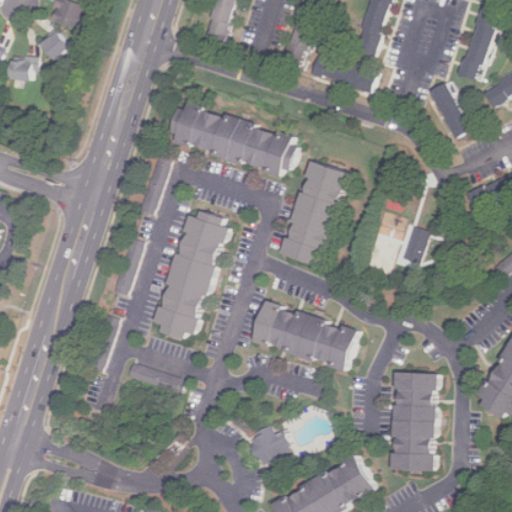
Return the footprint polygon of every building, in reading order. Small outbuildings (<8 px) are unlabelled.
[(82,29),(90,7),(71,0),(61,0),(54,19),(82,29)] [(245,0),(224,0),(214,40),(234,45),(245,0)] [(330,0),(309,0),(293,65),(313,71),(330,0)] [(379,0),(366,50),(386,56),(400,0),(379,0)] [(468,75),(488,81),(509,14),(489,8),(468,75)] [(78,47),(65,32),(50,45),(63,60),(78,47)] [(0,70),(9,48),(0,44),(0,70)] [(41,81),(44,58),(20,55),(17,78),(41,81)] [(381,92),(386,73),(326,56),(321,75),(381,92)] [(511,101),(511,77),(492,88),(501,107),(511,101)] [(437,91),(463,139),(480,129),(454,82),(437,91)] [(288,176),(299,137),(179,101),(167,140),(288,176)] [(146,209),(159,213),(176,163),(164,158),(146,209)] [(323,265),(353,172),(313,159),(283,251),(323,265)] [(511,198),(511,176),(475,191),(483,211),(511,198)] [(230,226),(225,224),(226,218),(191,208),(156,329),(188,338),(190,331),(198,334),(230,226)] [(0,242),(6,244),(12,224),(0,220),(0,242)] [(410,259),(428,263),(436,231),(417,227),(410,259)] [(134,235),(118,290),(132,294),(148,240),(134,235)] [(511,257),(500,268),(510,280),(511,278),(511,257)] [(264,343),(361,370),(371,329),(275,303),(264,343)] [(108,313),(92,367),(109,372),(125,320),(108,313)] [(511,356),(485,402),(511,417),(511,356)] [(134,379),(189,393),(193,379),(138,365),(134,379)] [(403,470),(446,471),(448,374),(405,373),(403,470)] [(291,429),(280,433),(278,427),(255,434),(266,469),(291,461),(289,454),(298,451),(291,429)] [(288,511),(354,511),(390,495),(370,456),(282,499),(288,511)]
